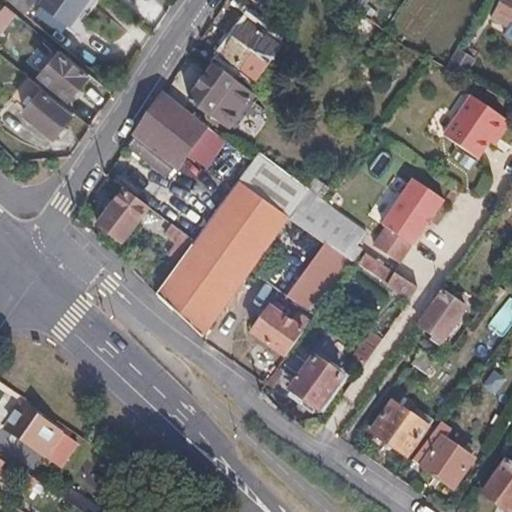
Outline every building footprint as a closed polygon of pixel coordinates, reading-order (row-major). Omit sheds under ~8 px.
[(35,0),(7,0),(24,14),(35,0)] [(69,23),(85,0),(41,0),(40,2),(69,23)] [(96,0),(85,0),(69,23),(67,27),(74,32),(96,0)] [(267,0),(247,0),(246,2),(262,13),(270,2),(267,0)] [(511,0),(500,0),(491,17),(507,26),(511,18),(511,0)] [(372,37),(380,26),(359,11),(351,23),(372,37)] [(252,71),(272,42),(249,27),(229,54),(252,71)] [(421,58),(400,43),(392,55),(413,69),(421,58)] [(67,98),(87,73),(59,50),(38,75),(67,98)] [(190,100),(211,115),(229,127),(254,91),(243,83),(216,64),(190,100)] [(53,135),(72,112),(41,87),(22,111),(53,135)] [(210,127),(166,92),(136,136),(141,140),(155,150),(173,165),(181,170),(191,155),(210,127)] [(505,117),(471,93),(444,134),(477,156),(505,117)] [(227,140),(210,127),(191,155),(208,168),(223,147),(227,140)] [(173,165),(136,136),(129,146),(166,174),(173,165)] [(289,218),(311,189),(260,151),(250,165),(196,241),(182,260),(158,293),(203,336),(289,218)] [(414,178),(371,248),(400,268),(445,199),(414,178)] [(122,242),(149,206),(125,188),(98,223),(122,242)] [(368,230),(329,202),(311,189),(289,218),(326,243),(289,296),(316,317),(363,249),(358,245),(368,230)] [(182,260),(196,241),(178,227),(176,226),(168,237),(181,245),(175,255),(182,260)] [(389,283),(396,272),(367,252),(360,263),(389,283)] [(411,298),(419,286),(396,272),(389,283),(411,298)] [(467,306),(442,289),(419,322),(444,339),(467,306)] [(255,332),(288,356),(306,329),(293,321),(272,307),(255,332)] [(293,321),(306,329),(312,321),(299,312),(293,321)] [(356,355),(367,362),(383,338),(373,331),(356,355)] [(284,372),(296,381),(315,354),(302,345),(284,372)] [(429,375),(438,364),(423,353),(415,364),(429,375)] [(315,354),(296,381),(290,389),(318,409),(343,374),(315,354)] [(396,401),(375,431),(409,455),(430,425),(396,401)] [(21,406),(5,428),(45,456),(61,435),(21,406)] [(444,420),(415,459),(455,488),(476,457),(446,436),(452,426),(444,420)] [(77,447),(61,435),(45,456),(61,469),(77,447)] [(511,511),(511,461),(509,459),(484,493),(510,511),(511,511)] [(64,498),(83,511),(100,511),(102,509),(71,488),(64,498)]
